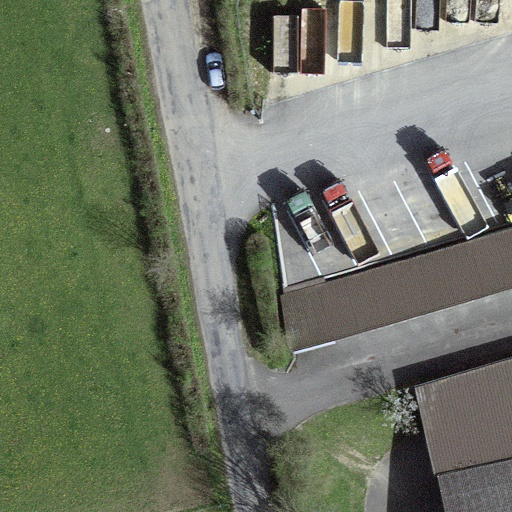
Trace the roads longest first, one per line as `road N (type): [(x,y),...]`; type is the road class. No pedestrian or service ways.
road 1 (residential): [(257,511),(160,0)]
road 2 (unknown): [(191,165),(380,91),(511,93)]
